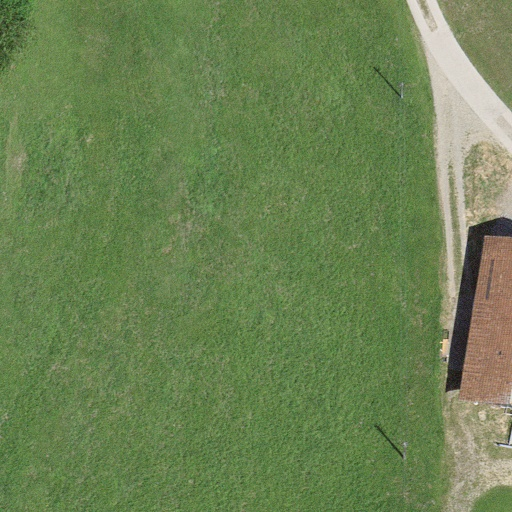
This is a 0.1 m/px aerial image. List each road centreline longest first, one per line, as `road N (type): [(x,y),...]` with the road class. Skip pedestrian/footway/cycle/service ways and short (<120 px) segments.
road 1 (track): [(511,140),(434,31),(425,0)]
road 2 (track): [(442,511),(461,445),(511,446)]
